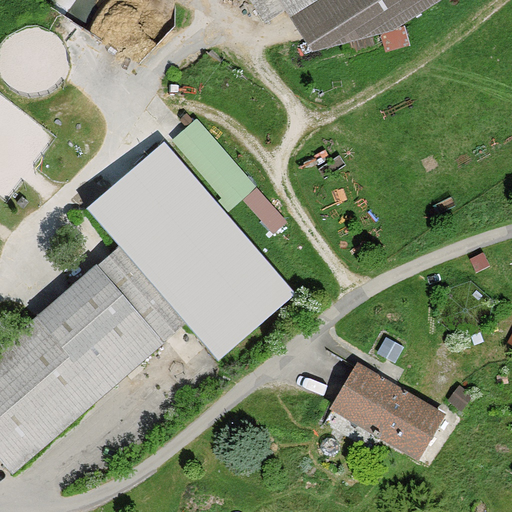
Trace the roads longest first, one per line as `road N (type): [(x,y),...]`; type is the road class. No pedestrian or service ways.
road 1 (unclassified): [(511,232),(400,273),(337,310),(106,492),(57,507),(0,508)]
road 2 (track): [(360,296),(281,183),(293,104),(219,19)]
road 3 (track): [(295,119),(380,88),(503,0)]
road 4 (track): [(281,183),(233,132),(192,108),(120,147)]
